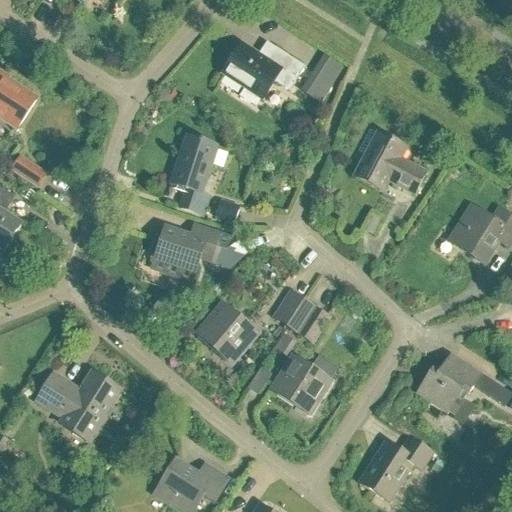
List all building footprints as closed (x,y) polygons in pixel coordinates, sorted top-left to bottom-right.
[(242,49),(224,78),(245,92),(239,100),(253,110),(259,101),(271,83),(289,95),(304,71),(272,50),(264,63),(242,49)] [(313,75),(301,93),(320,106),(332,87),(313,75)] [(0,121),(14,130),(34,100),(0,77),(0,121)] [(376,136),(369,133),(358,154),(364,158),(352,180),(383,197),(388,186),(413,200),(426,177),(401,163),(407,152),(376,136)] [(221,172),(227,156),(216,152),(217,149),(186,139),(170,187),(186,192),(180,212),(202,219),(209,199),(201,197),(210,169),(221,172)] [(38,192),(48,177),(21,159),(11,174),(38,192)] [(6,214),(0,210),(0,204),(6,195),(0,190),(0,253),(4,256),(23,225),(6,214)] [(236,228),(241,213),(220,206),(214,226),(224,229),(225,225),(236,228)] [(492,224),(471,211),(449,245),(482,266),(496,244),(507,251),(511,243),(511,222),(498,214),(492,224)] [(339,241),(350,221),(334,213),(323,233),(339,241)] [(211,264),(220,238),(195,230),(191,242),(164,233),(152,270),(192,283),(200,260),(211,264)] [(273,321),(286,330),(304,302),(292,293),(273,321)] [(304,302),(286,330),(313,349),(332,321),(304,302)] [(232,365),(256,337),(223,309),(199,337),(232,365)] [(287,361),(297,345),(285,337),(274,352),(287,361)] [(511,399),(450,358),(437,378),(431,374),(417,396),(447,416),(461,394),(468,398),(474,389),(505,410),(511,399)] [(309,416),(329,385),(292,362),(273,393),(309,416)] [(121,394),(91,375),(79,394),(53,378),(36,404),(63,421),(60,424),(93,444),(107,422),(102,419),(109,408),(112,409),(121,394)] [(7,396),(0,407),(0,413),(45,442),(55,426),(7,396)] [(0,463),(11,446),(0,439),(0,463)] [(433,456),(409,441),(401,454),(386,445),(358,487),(388,506),(413,469),(421,474),(433,456)] [(198,479),(175,464),(154,497),(177,511),(194,511),(203,498),(214,505),(228,483),(205,468),(198,479)] [(54,500),(59,491),(38,477),(33,486),(54,500)]
